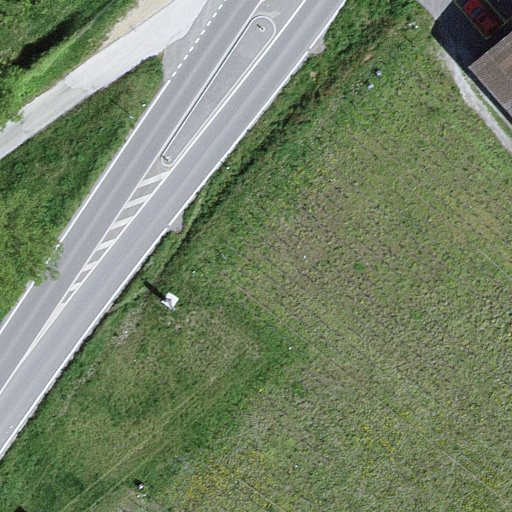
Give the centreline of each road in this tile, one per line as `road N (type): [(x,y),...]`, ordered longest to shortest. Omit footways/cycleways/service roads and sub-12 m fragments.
road 1 (tertiary): [(0,392),(263,0)]
road 2 (track): [(241,0),(132,53),(0,140)]
